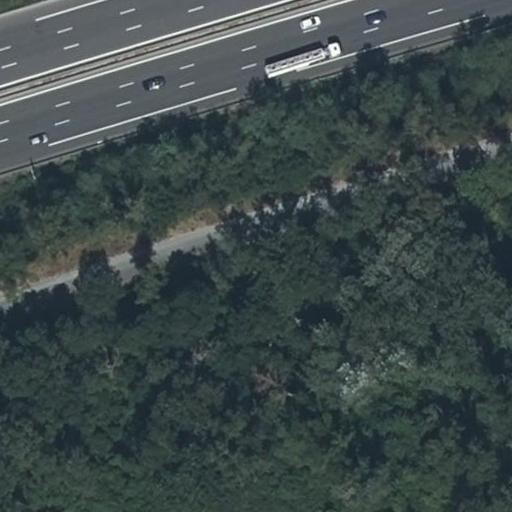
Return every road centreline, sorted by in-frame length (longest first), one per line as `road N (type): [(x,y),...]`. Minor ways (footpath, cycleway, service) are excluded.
road 1 (unclassified): [(0,299),(369,176),(511,144)]
road 2 (motorway): [(0,135),(459,0)]
road 3 (motorway): [(213,0),(0,63)]
